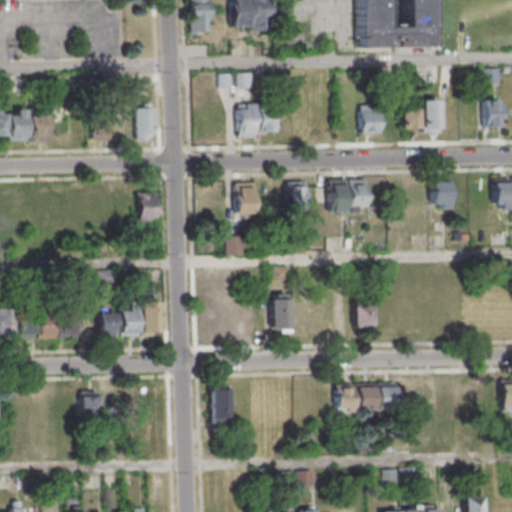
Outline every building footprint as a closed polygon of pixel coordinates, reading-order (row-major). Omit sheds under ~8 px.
[(186,0),(186,33),(205,33),(205,0),(186,0)] [(226,0),(226,28),(259,28),(259,20),(268,20),(267,0),(226,0)] [(355,0),(355,51),(429,49),(428,0),(405,0),(405,27),(387,26),(387,0),(355,0)] [(398,107),(398,131),(418,131),(418,133),(437,132),(437,98),(419,99),(419,107),(398,107)] [(481,98),(481,126),(500,126),(500,98),(481,98)] [(251,136),(251,132),(271,132),(271,103),(252,103),(252,102),(233,102),(233,136),(251,136)] [(151,140),(151,103),(131,103),(131,140),(151,140)] [(356,133),(376,133),(376,104),(356,104),(356,133)] [(127,136),(127,106),(89,106),(89,136),(127,136)] [(0,141),(44,141),(44,109),(0,109),(0,141)] [(363,177),(344,177),(344,211),(363,211),(363,177)] [(447,208),(447,177),(427,177),(427,208),(447,208)] [(490,177),(490,209),(507,209),(507,177),(490,177)] [(342,178),(323,178),(323,211),(342,211),(342,178)] [(284,180),(284,203),(301,203),(301,180),(284,180)] [(230,213),(250,213),(250,181),(230,181),(230,213)] [(153,193),(133,193),(133,221),(153,221),(153,193)] [(221,253),(239,253),(239,235),(221,235),(221,253)] [(286,331),(286,292),(267,292),(267,331),(286,331)] [(307,331),(307,294),(289,294),(289,331),(307,331)] [(369,301),(327,302),(327,298),(309,298),(309,332),(328,332),(328,329),(369,329),(369,301)] [(155,299),(137,299),(137,334),(155,334),(155,299)] [(116,335),(135,335),(135,303),(116,303),(116,335)] [(113,312),(11,312),(11,305),(0,305),(0,336),(113,336),(113,312)] [(511,411),(511,379),(455,380),(456,413),(511,411)] [(331,382),(331,412),(413,411),(412,381),(331,382)] [(206,421),(225,421),(225,385),(206,385),(206,421)] [(136,390),(117,390),(117,414),(136,414),(136,390)] [(95,391),(76,391),(76,412),(95,412),(95,391)] [(460,511),(480,511),(480,495),(460,496),(460,511)] [(7,511),(16,511),(17,502),(7,502),(7,511)] [(356,511),(356,503),(338,503),(337,511),(356,511)]
